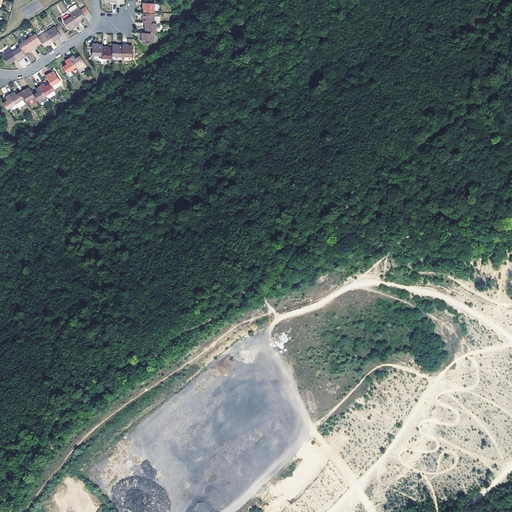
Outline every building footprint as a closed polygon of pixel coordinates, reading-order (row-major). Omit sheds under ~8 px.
[(153,2),(141,1),(141,6),(142,7),(142,12),(153,12),(153,2)] [(78,9),(74,3),(66,9),(70,15),(75,22),(79,19),(79,18),(82,15),(82,14),(78,9)] [(83,5),(78,9),(82,14),(87,11),(83,5)] [(153,15),(153,12),(142,12),(141,12),(141,16),(142,17),(142,22),(144,22),(153,22),(153,15)] [(75,22),(70,15),(62,20),(68,29),(72,26),(73,28),(77,25),(75,22)] [(155,31),(156,22),(153,22),(144,22),(144,26),(145,26),(145,31),(153,31),(155,31)] [(45,32),(52,42),(56,39),(56,38),(59,35),(54,26),(45,32)] [(153,41),(153,31),(145,31),(141,31),(141,36),(142,37),(143,41),(153,41)] [(52,42),(45,32),(37,37),(40,42),(43,46),(47,43),(48,45),(52,42)] [(26,39),(33,48),(37,46),(36,44),(40,42),(37,37),(34,33),(26,39)] [(33,48),(26,39),(18,44),(19,46),(24,52),(28,50),(29,51),(33,48)] [(101,45),(101,44),(96,44),(96,43),(91,43),(91,54),(101,54),(101,45)] [(121,55),(121,44),(116,44),(116,43),(111,43),(111,47),(111,55),(121,55)] [(131,55),(131,44),(126,44),(126,43),(121,43),(121,44),(121,55),(131,55)] [(111,55),(111,47),(106,47),(106,45),(101,45),(101,54),(101,57),(111,57),(111,55)] [(24,52),(19,46),(11,51),(16,59),(18,61),(22,58),(21,57),(25,55),(24,52)] [(11,51),(9,49),(1,54),(7,63),(11,61),(12,62),(16,59),(11,51)] [(83,61),(79,55),(75,58),(73,55),(69,58),(74,66),(83,61)] [(74,66),(69,58),(65,60),(66,63),(62,66),(66,72),(74,66)] [(59,80),(53,71),(49,74),(48,73),(44,75),(47,81),(50,85),(59,80)] [(50,85),(47,81),(43,84),(42,82),(38,85),(44,95),(53,89),(50,85)] [(36,100),(44,95),(38,85),(34,88),(34,89),(31,92),(33,96),(36,100)] [(31,92),(28,87),(24,90),(23,89),(19,91),(22,98),(25,101),(33,96),(31,92)] [(22,98),(19,91),(14,94),(12,92),(8,94),(14,103),(22,98)] [(14,103),(8,94),(4,97),(5,100),(2,102),(6,109),(14,103)] [(46,98),(44,95),(36,100),(38,103),(46,98)]
